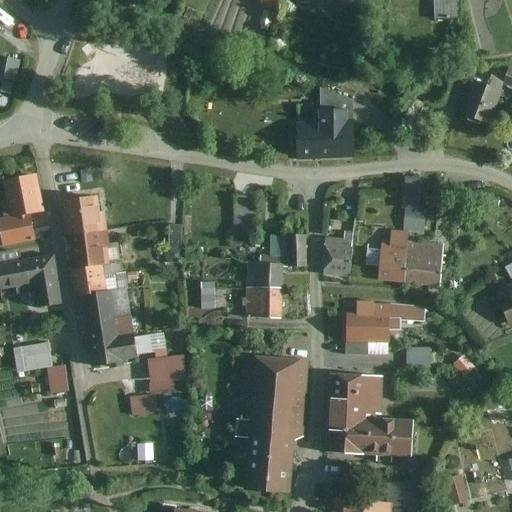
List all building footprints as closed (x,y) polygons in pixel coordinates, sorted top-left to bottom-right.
[(255,0),(254,5),(268,10),(271,0),(255,0)] [(351,0),(338,0),(337,8),(349,11),(351,0)] [(256,27),(269,31),(274,15),(261,10),(256,27)] [(465,122),(490,129),(501,90),(511,92),(511,75),(501,73),(498,81),(487,78),(484,90),(475,87),(465,122)] [(297,160),(354,159),(353,96),(319,97),(320,124),(296,125),(297,160)] [(426,209),(421,209),(421,177),(404,177),(403,230),(426,230),(426,209)] [(0,245),(35,241),(32,216),(43,214),(35,178),(0,185),(0,187),(7,219),(0,220),(0,245)] [(63,202),(68,237),(93,233),(102,232),(97,197),(63,202)] [(256,233),(256,197),(235,197),(235,233),(256,233)] [(182,258),(180,228),(166,229),(167,259),(182,258)] [(68,237),(72,268),(97,264),(95,249),(104,247),(102,232),(93,233),(68,237)] [(373,284),(442,289),(444,248),(404,246),(405,234),(390,233),(389,245),(376,244),(373,284)] [(306,238),(289,238),(289,269),(306,269),(306,238)] [(355,281),(357,244),(332,243),(330,280),(355,281)] [(32,309),(61,304),(55,257),(25,262),(32,309)] [(0,287),(28,284),(25,262),(0,265),(0,287)] [(244,319),(282,320),(283,263),(245,262),(244,319)] [(72,268),(77,298),(104,294),(100,264),(97,264),(72,268)] [(215,284),(198,284),(198,312),(215,312),(215,284)] [(503,330),(511,326),(511,285),(502,290),(507,301),(493,306),(503,330)] [(77,298),(83,342),(117,337),(131,335),(129,317),(114,320),(110,293),(104,294),(77,298)] [(343,316),(341,357),(364,358),(365,345),(384,346),(386,307),(354,305),(354,316),(343,316)] [(83,342),(87,370),(135,363),(131,335),(117,337),(83,342)] [(17,375),(46,371),(51,370),(47,345),(13,350),(17,375)] [(407,347),(406,366),(431,367),(431,347),(407,347)] [(185,355),(146,357),(148,393),(187,391),(185,355)] [(302,441),(307,368),(243,364),(240,409),(249,410),(248,423),(234,422),(233,440),(247,440),(244,494),(285,496),(288,440),(302,441)] [(50,396),(67,394),(63,369),(51,370),(46,371),(50,396)] [(380,424),(382,384),(331,381),(326,457),(404,461),(406,426),(380,424)] [(152,394),(130,396),(131,415),(153,413),(152,394)] [(183,455),(171,444),(160,456),(173,467),(183,455)] [(467,503),(459,478),(440,484),(448,509),(467,503)] [(387,487),(387,509),(423,509),(424,488),(387,487)] [(386,511),(387,509),(328,502),(327,511),(386,511)]
